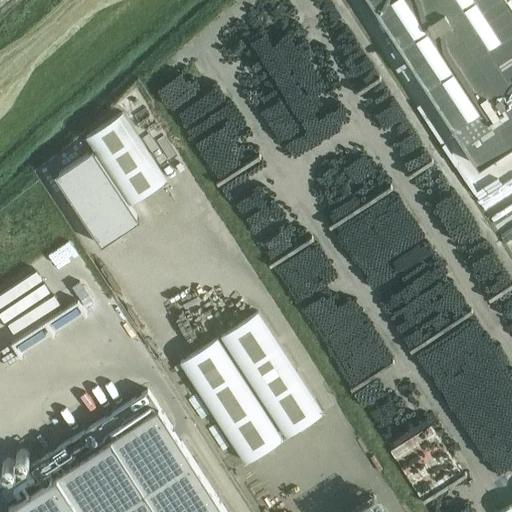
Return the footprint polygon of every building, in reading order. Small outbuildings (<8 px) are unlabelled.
[(370,0),(478,166),(511,143),(511,3),(510,0),(370,0)] [(94,149),(130,204),(130,203),(167,179),(122,111),(85,136),(94,149)] [(94,149),(55,174),(101,245),(140,219),(130,203),(130,204),(94,149)] [(511,184),(492,196),(498,207),(511,199),(511,184)] [(285,436),(323,411),(258,310),(220,334),(285,436)] [(244,462),(281,437),(217,337),(179,361),(244,462)] [(227,511),(148,388),(0,483),(0,487),(15,511),(227,511)] [(511,511),(511,502),(497,511),(511,511)]
